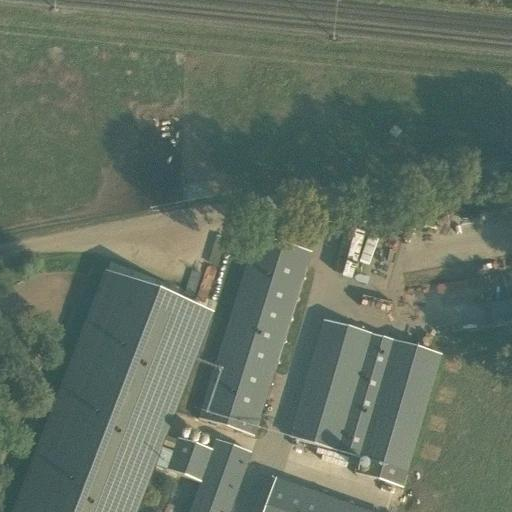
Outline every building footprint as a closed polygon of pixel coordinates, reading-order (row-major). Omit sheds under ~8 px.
[(256,237),(199,421),(254,438),(311,254),(256,237)] [(105,272),(12,511),(138,511),(155,467),(163,448),(214,313),(105,272)] [(325,322),(290,441),(405,475),(440,356),(394,342),(325,322)] [(231,511),(252,455),(216,442),(212,452),(177,439),(172,452),(163,448),(155,467),(165,471),(201,484),(190,511),(231,511)] [(263,511),(362,511),(343,505),(275,480),(263,511)]
